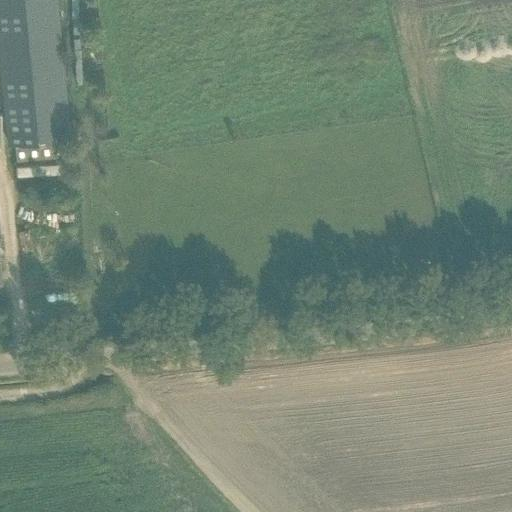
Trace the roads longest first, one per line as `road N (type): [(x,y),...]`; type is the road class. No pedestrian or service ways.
road 1 (unclassified): [(0,365),(511,309)]
road 2 (track): [(108,356),(246,511)]
